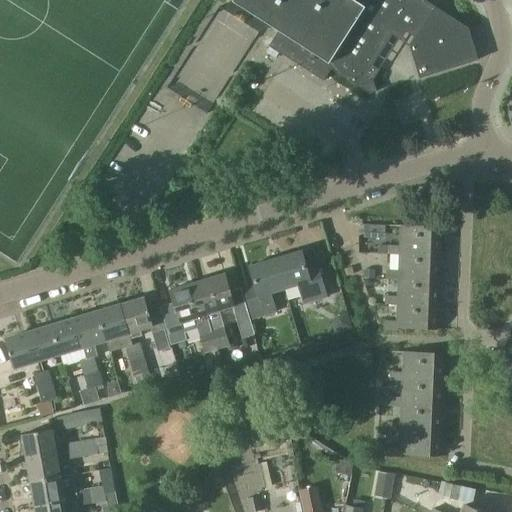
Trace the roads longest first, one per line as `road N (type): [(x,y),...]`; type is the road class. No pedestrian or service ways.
road 1 (residential): [(0,294),(336,188),(487,154)]
road 2 (residential): [(489,0),(502,31),(482,93),(487,154)]
